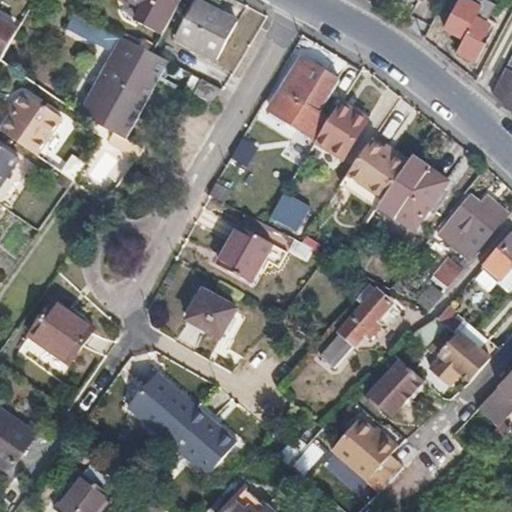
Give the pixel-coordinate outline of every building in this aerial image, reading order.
[(149,8),(171,19),(181,0),(146,0),(150,2),(149,8)] [(197,0),(196,0),(177,37),(216,59),(236,22),(197,0)] [(474,0),(459,0),(445,26),(464,37),(457,50),(476,61),(486,43),(482,40),(488,28),(483,25),(486,19),(488,20),(496,2),(492,0),(483,0),(482,4),(474,0)] [(0,63),(3,59),(18,32),(0,21),(0,63)] [(96,124),(109,131),(114,133),(126,140),(169,60),(153,52),(123,38),(122,41),(91,25),(86,35),(115,51),(81,115),(96,124)] [(319,137),(332,118),(321,112),(341,79),(301,56),(281,90),(283,92),(272,111),(319,137)] [(503,69),(490,92),(511,107),(511,66),(509,71),(503,69)] [(220,88),(202,78),(194,95),(212,104),(220,88)] [(11,114),(15,117),(32,93),(27,90),(11,114)] [(15,117),(6,131),(41,155),(66,117),(32,93),(15,117)] [(368,119),(341,102),(332,118),(319,137),(318,141),(345,157),(368,119)] [(109,143),(138,158),(145,149),(126,140),(114,133),(109,143)] [(375,135),(349,173),(385,198),(410,160),(375,135)] [(0,201),(3,204),(31,164),(0,143),(0,201)] [(68,154),(56,171),(71,181),(83,164),(68,154)] [(385,198),(380,205),(414,229),(447,182),(412,158),(410,160),(385,198)] [(231,191),(217,183),(211,193),(225,201),(231,191)] [(286,191),(271,215),(298,231),(312,208),(286,191)] [(476,228),(489,239),(511,213),(489,195),(480,205),(470,197),(452,219),(471,234),(476,228)] [(239,226),(219,265),(250,282),(271,243),(239,226)] [(511,232),(486,264),(502,278),(498,281),(510,292),(511,289),(511,232)] [(429,281),(447,290),(460,265),(441,256),(429,281)] [(486,264),(474,277),(490,290),(498,281),(502,278),(486,264)] [(371,283),(358,298),(364,305),(342,330),(343,333),(324,355),(336,367),(365,336),(370,340),(378,331),(373,325),(392,304),(371,283)] [(205,291),(191,318),(222,336),(236,309),(205,291)] [(413,293),(413,309),(435,309),(435,293),(413,293)] [(57,301),(32,335),(71,363),(96,328),(57,301)] [(440,319),(448,326),(460,314),(451,305),(438,318),(440,319)] [(417,333),(415,337),(427,348),(448,326),(440,319),(417,333)] [(461,372),(470,381),(491,358),(460,330),(439,352),(441,355),(430,368),(450,385),(461,372)] [(394,351),(388,358),(396,366),(402,359),(394,351)] [(402,359),(396,366),(370,395),(391,416),(424,380),(402,359)] [(130,408),(170,441),(199,407),(159,373),(130,408)] [(511,374),(502,386),(511,396),(511,374)] [(199,407),(170,441),(209,475),(238,442),(199,407)] [(0,410),(0,463),(10,471),(36,436),(0,410)] [(373,478),(383,487),(403,465),(393,456),(400,447),(387,435),(384,438),(374,429),(363,418),(335,448),(370,480),(373,478)] [(511,430),(505,423),(486,441),(495,450),(511,432),(511,430)] [(377,425),(374,429),(384,438),(387,435),(377,425)] [(439,433),(363,511),(387,511),(415,483),(452,445),(439,433)] [(325,443),(318,436),(298,457),(306,464),(325,443)] [(292,464),(300,470),(306,464),(298,457),(292,464)] [(83,475),(57,509),(61,511),(100,511),(113,496),(83,475)] [(271,511),(245,490),(225,511),(271,511)]
